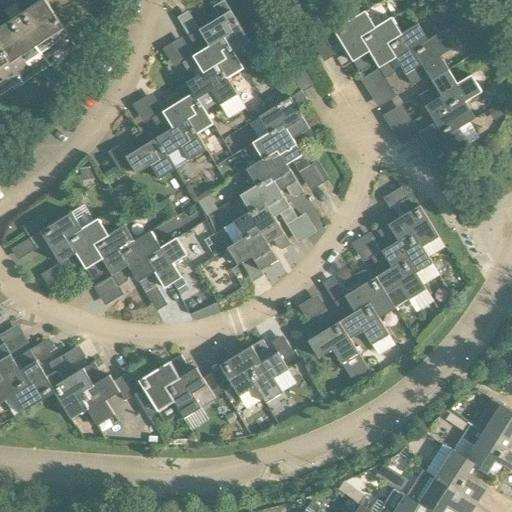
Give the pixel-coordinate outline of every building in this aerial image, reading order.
[(0,22),(0,48),(22,83),(23,85),(78,49),(45,0),(33,0),(20,9),(13,0),(12,0),(3,6),(10,16),(0,22)] [(201,30),(207,41),(210,46),(225,38),(234,53),(250,43),(225,1),(214,7),(221,18),(201,30)] [(444,10),(447,15),(453,11),(450,6),(444,10)] [(324,38),(331,48),(341,42),(354,62),(365,56),(370,52),(361,37),(376,28),(366,12),(324,38)] [(387,44),(402,34),(392,18),(376,28),(361,37),(370,52),(380,69),(391,62),(397,59),(387,44)] [(413,50),(428,41),(418,24),(402,34),(387,44),(397,59),(407,75),(417,69),(423,65),(413,50)] [(207,41),(201,30),(190,37),(195,45),(199,46),(207,41)] [(432,81),(450,71),(441,57),(455,48),(445,31),(428,41),(413,50),(423,65),(432,81)] [(225,38),(210,46),(194,56),(201,68),(204,73),(219,64),(228,79),(244,69),(234,53),(225,38)] [(0,96),(22,83),(0,48),(0,96)] [(201,68),(194,56),(183,63),(189,71),(193,72),(201,68)] [(365,56),(354,62),(360,73),(369,68),(370,64),(365,56)] [(391,62),(380,69),(387,79),(395,74),(396,70),(391,62)] [(219,64),(204,73),(188,82),(199,100),(212,92),(220,106),(238,95),(228,79),(219,64)] [(417,69),(407,75),(413,86),(421,81),(422,76),(417,69)] [(451,112),(466,103),(483,93),(472,76),(458,84),(450,71),(432,81),(442,97),(451,112)] [(213,124),(199,100),(188,82),(176,90),(183,101),(163,113),(170,123),(173,129),(189,119),(198,134),(213,124)] [(294,139),(299,135),(311,128),(298,108),(308,102),(302,91),(260,117),(270,133),(285,124),(294,139)] [(426,107),(437,100),(432,93),(427,91),(419,96),(426,107)] [(445,138),(460,129),(476,119),(466,103),(451,112),(442,97),(437,100),(426,107),(436,123),(445,138)] [(500,104),(489,111),(493,118),(504,112),(500,104)] [(170,123),(163,113),(153,119),(158,127),(162,128),(170,123)] [(419,133),(430,126),(426,118),(421,117),(413,122),(419,133)] [(158,138),(177,170),(186,184),(216,165),(198,134),(189,119),(173,129),(158,138)] [(430,126),(419,133),(432,153),(421,160),(427,171),(470,145),(460,129),(445,138),(436,123),(430,126)] [(288,165),(293,162),(304,155),(294,139),(285,124),(270,133),(253,143),(263,159),(278,150),(288,165)] [(311,128),(299,135),(304,143),(308,144),(317,139),(311,128)] [(177,170),(158,138),(153,141),(149,133),(144,132),(136,137),(142,147),(127,157),(137,175),(152,166),(160,180),(177,170)] [(282,191),(287,188),(298,182),(288,165),(278,150),(263,159),(247,169),(257,185),(273,176),(282,191)] [(304,155),(293,162),(300,173),(311,166),(304,155)] [(95,180),(93,167),(81,169),(83,181),(95,180)] [(275,218),(281,214),(292,208),(282,191),(273,176),(257,185),(240,196),(250,212),(266,202),(275,218)] [(298,182),(287,188),(292,196),(296,197),(304,192),(298,182)] [(132,194),(124,183),(114,190),(121,201),(132,194)] [(414,233),(423,247),(440,237),(421,206),(416,209),(409,198),(398,205),(405,215),(389,225),(396,236),(399,242),(414,233)] [(244,238),(259,229),(269,244),(274,241),(285,234),(275,218),(266,202),(250,212),(234,222),(244,238)] [(292,208),(281,214),(287,225),(298,218),(292,208)] [(61,264),(72,257),(77,254),(68,239),(83,229),(73,213),(31,239),(37,250),(48,243),(61,264)] [(68,239),(77,254),(87,270),(99,263),(103,260),(94,244),(109,236),(99,220),(83,229),(68,239)] [(396,236),(389,225),(379,231),(384,240),(388,241),(396,236)] [(94,244),(103,260),(113,276),(124,269),(129,266),(120,251),(135,242),(125,226),(109,236),(94,244)] [(259,229),(244,238),(228,248),(239,266),(253,257),(261,271),(279,261),(269,244),(259,229)] [(372,231),(353,242),(364,259),(383,249),(372,231)] [(120,251),(129,266),(140,283),(156,273),(147,257),(161,249),(151,232),(135,242),(120,251)] [(408,259),(417,273),(433,264),(423,247),(414,233),(399,242),(382,252),(389,263),(393,268),(408,259)] [(285,234),(274,241),(279,249),(283,250),(292,245),(285,234)] [(147,257),(156,273),(165,289),(183,278),(174,264),(188,256),(177,239),(161,249),(147,257)] [(389,263),(382,252),(372,258),(378,267),(382,268),(389,263)] [(72,257),(61,264),(67,274),(78,267),(72,257)] [(378,277),(388,294),(401,286),(410,301),(427,290),(417,273),(408,259),(393,268),(378,277)] [(99,263),(87,270),(94,281),(102,275),(103,271),(99,263)] [(124,269),(113,276),(120,287),(128,282),(129,277),(124,269)] [(371,303),(380,319),(397,309),(388,294),(378,277),(373,280),(368,272),(364,271),(355,276),(362,287),(346,297),(352,308),(355,313),(371,303)] [(157,286),(151,277),(140,283),(145,293),(157,286)] [(183,280),(175,285),(181,296),(189,291),(183,280)] [(352,308),(346,297),(335,303),(340,312),(344,312),(352,308)] [(340,322),(351,339),(364,331),(373,346),(390,335),(380,319),(371,303),(355,313),(340,322)] [(360,354),(351,339),(340,322),(336,325),(330,314),(319,321),(325,331),(309,341),(320,358),(333,350),(342,364),(360,354)] [(252,346),(259,358),(267,353),(268,348),(263,340),(252,346)] [(0,361),(0,362),(11,355),(5,345),(0,347),(0,361)] [(262,363),(259,358),(252,346),(232,359),(226,349),(214,355),(240,397),(256,387),(247,372),(262,363)] [(26,368),(37,362),(31,351),(23,356),(21,360),(26,368)] [(247,372),(256,387),(266,404),(283,394),(275,379),(289,370),(279,353),(262,363),(247,372)] [(0,373),(4,380),(0,382),(0,404),(15,396),(30,387),(21,371),(11,355),(0,362),(0,361),(0,373)] [(171,362),(178,373),(185,369),(186,364),(181,356),(171,362)] [(55,373),(60,374),(68,369),(61,358),(50,365),(55,373)] [(30,387),(15,396),(25,412),(55,393),(53,389),(64,382),(60,374),(55,373),(47,378),(37,362),(26,368),(21,371),(30,387)] [(144,389),(135,395),(150,419),(159,413),(165,423),(181,413),(166,388),(181,379),(178,373),(171,362),(150,375),(144,364),(133,371),(144,389)] [(84,370),(91,381),(99,376),(100,372),(95,363),(84,370)] [(166,388),(181,413),(185,419),(216,400),(197,369),(181,379),(166,388)] [(53,389),(55,393),(72,420),(88,410),(79,395),(94,386),(91,381),(84,370),(64,382),(53,389)] [(79,395),(88,410),(98,426),(116,416),(107,402),(121,393),(111,376),(94,386),(79,395)] [(327,394),(331,401),(341,396),(337,388),(327,394)] [(492,399),(474,427),(511,451),(511,412),(507,409),(492,399)] [(225,417),(230,425),(236,421),(232,413),(225,417)] [(471,425),(462,437),(476,446),(467,460),(466,460),(475,466),(488,474),(499,457),(506,462),(504,466),(511,470),(511,451),(474,427),(471,425)] [(466,460),(467,460),(454,451),(436,478),(477,505),(487,490),(474,482),(471,486),(464,482),(475,466),(466,460)] [(384,465),(375,477),(387,484),(395,472),(384,465)] [(472,511),(477,505),(436,478),(423,470),(406,496),(427,510),(426,511),(428,511),(444,511),(451,502),(458,507),(456,510),(458,511),(472,511)] [(362,495),(344,482),(338,490),(357,503),(362,495)] [(427,510),(406,496),(395,490),(381,511),(425,511),(426,511),(427,510)] [(313,511),(318,505),(310,499),(305,507),(313,511)]
